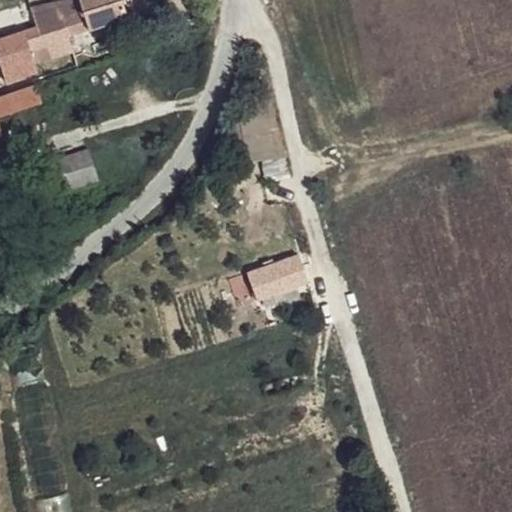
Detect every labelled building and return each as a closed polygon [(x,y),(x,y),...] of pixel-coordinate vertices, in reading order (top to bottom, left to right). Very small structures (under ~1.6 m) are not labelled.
[(60,0),(25,9),(29,20),(61,14),(69,32),(124,19),(117,0),(105,0),(93,3),(90,0),(60,0)] [(26,83),(8,90),(9,108),(37,101),(32,82),(26,83)] [(8,90),(0,93),(0,111),(9,108),(8,90)] [(276,113),(249,117),(252,136),(268,134),(270,152),(263,153),(267,178),(284,176),(276,113)] [(85,145),(80,146),(81,175),(95,171),(85,145)] [(81,175),(80,146),(57,155),(70,179),(81,175)] [(303,271),(255,289),(258,303),(309,283),(303,271)]
